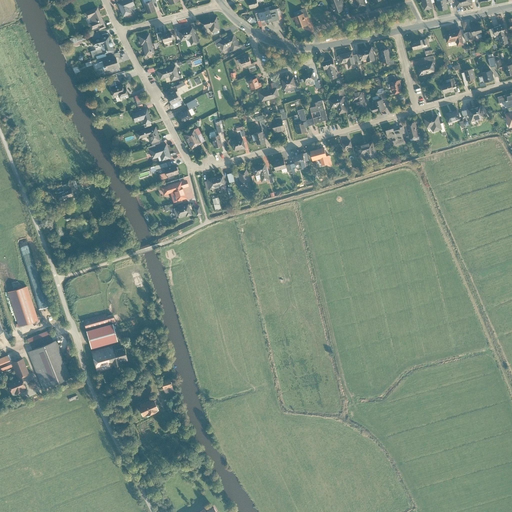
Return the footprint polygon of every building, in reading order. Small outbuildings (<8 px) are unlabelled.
[(134,0),(125,0),(117,3),(123,17),(131,14),(129,8),(136,5),(134,0)] [(257,0),(250,0),(248,1),(250,10),(259,7),(257,0)] [(341,0),(329,0),(334,14),(345,10),(341,0)] [(364,0),(348,0),(350,2),(355,0),(358,9),(366,6),(364,0)] [(431,0),(422,0),(424,11),(433,9),(431,0)] [(448,9),(446,0),(442,0),(438,1),(440,11),(448,9)] [(152,1),(143,4),(147,14),(155,11),(152,1)] [(98,7),(84,13),(87,19),(90,17),(92,22),(89,23),(91,30),(97,27),(99,30),(106,28),(98,7)] [(273,18),(268,19),(269,23),(280,19),(277,9),(270,11),(273,18)] [(270,10),(258,13),(261,22),(268,19),(273,18),(270,11),(270,10)] [(304,14),(294,17),(298,28),(308,25),(304,14)] [(217,17),(199,22),(201,30),(210,28),(211,33),(221,30),(217,17)] [(481,25),(471,27),(473,36),(483,33),(481,25)] [(504,26),(493,29),(495,36),(499,36),(501,45),(508,44),(504,26)] [(192,28),(178,32),(181,42),(189,39),(191,46),(197,44),(192,28)] [(461,29),(445,33),(447,43),(456,41),(457,46),(464,45),(461,29)] [(172,41),(170,32),(161,34),(163,43),(172,41)] [(150,34),(139,36),(141,45),(143,45),(145,56),(154,54),(150,34)] [(241,47),(235,35),(219,43),(223,50),(231,47),(233,51),(241,47)] [(110,36),(92,41),(93,46),(104,43),(105,50),(102,51),(103,54),(114,51),(110,36)] [(421,41),(412,43),(414,51),(422,49),(421,41)] [(372,46),(358,50),(361,61),(367,60),(368,62),(376,60),(372,46)] [(393,64),(389,49),(378,52),(382,64),(387,62),(388,66),(393,64)] [(352,52),(339,56),(341,64),(347,62),(349,69),(357,67),(352,52)] [(249,56),(241,59),(243,67),(252,64),(249,56)] [(434,56),(425,58),(425,62),(428,61),(428,64),(434,62),(435,62),(434,56)] [(116,57),(102,61),(105,73),(120,69),(116,57)] [(192,62),(193,67),(203,64),(201,59),(192,62)] [(333,59),(322,62),(324,70),(327,69),(330,79),(338,77),(333,59)] [(428,64),(417,66),(419,76),(436,72),(434,62),(428,64)] [(176,65),(157,71),(160,80),(170,77),(171,81),(180,79),(176,65)] [(473,69),(464,71),(466,81),(475,79),(473,69)] [(492,71),(482,73),(485,82),(494,80),(492,71)] [(117,83),(127,80),(126,72),(115,75),(117,83)] [(313,72),(303,75),(305,83),(315,80),(313,72)] [(294,77),(282,80),(285,91),(297,88),(294,77)] [(258,78),(249,81),(252,90),(262,87),(261,83),(259,83),(258,78)] [(403,93),(400,80),(390,83),(394,95),(403,93)] [(452,82),(442,85),(444,94),(454,91),(452,82)] [(123,87),(122,83),(110,87),(113,98),(119,96),(119,98),(129,95),(126,86),(123,87)] [(277,89),(259,94),(262,103),(279,98),(277,89)] [(363,91),(350,94),(353,103),(356,102),(358,109),(367,106),(363,91)] [(176,92),(168,95),(170,104),(179,102),(176,92)] [(511,93),(498,97),(500,103),(506,102),(507,108),(511,106),(511,93)] [(135,95),(138,105),(144,103),(141,94),(135,95)] [(344,96),(329,100),(331,109),(337,107),(340,115),(348,112),(344,96)] [(386,110),(383,99),(374,101),(375,107),(372,108),(373,113),(386,110)] [(324,100),(315,103),(316,106),(310,108),(312,114),(320,111),(322,116),(313,119),(315,124),(330,119),(324,100)] [(482,105),(468,109),(471,122),(485,118),(482,105)] [(148,109),(132,114),(135,123),(144,120),(145,125),(152,122),(148,109)] [(461,120),(458,110),(446,114),(448,123),(461,120)] [(189,111),(177,114),(179,124),(192,120),(189,111)] [(264,114),(256,116),(257,121),(261,120),(263,129),(268,128),(264,114)] [(439,116),(424,119),(427,129),(432,127),(433,132),(442,130),(439,116)] [(282,120),(272,123),(275,134),(285,131),(282,120)] [(420,136),(416,122),(406,125),(410,139),(420,136)] [(304,123),(295,125),(298,135),(307,132),(304,123)] [(156,127),(136,133),(138,140),(148,137),(151,144),(161,141),(156,127)] [(394,129),(386,131),(388,139),(392,138),(394,147),(405,144),(401,129),(394,131),(394,129)] [(196,130),(185,134),(190,149),(201,146),(196,130)] [(263,132),(254,134),(257,145),(266,143),(263,132)] [(219,136),(210,138),(213,149),(222,146),(219,136)] [(243,139),(232,142),(235,152),(246,148),(243,139)] [(350,142),(342,144),(344,150),(352,148),(350,142)] [(356,146),(359,157),(370,154),(371,159),(378,157),(374,142),(356,146)] [(167,144),(149,150),(152,159),(160,157),(162,162),(172,158),(167,144)] [(324,148),(311,152),(313,160),(320,159),(322,166),(329,164),(324,148)] [(303,154),(293,156),(296,165),(306,163),(303,154)] [(285,159),(274,162),(276,171),(287,168),(286,165),(285,159)] [(293,163),(286,165),(287,168),(289,174),(296,172),(293,163)] [(266,164),(253,167),(255,177),(260,175),(262,182),(270,180),(266,164)] [(176,165),(164,168),(167,177),(178,174),(176,165)] [(247,170),(238,172),(241,182),(237,183),(239,189),(242,188),(243,191),(252,189),(247,170)] [(232,173),(227,175),(230,188),(235,186),(232,173)] [(223,176),(207,180),(210,191),(226,187),(223,176)] [(187,180),(162,187),(164,195),(171,193),(173,202),(187,198),(184,189),(189,187),(187,180)] [(73,182),(62,186),(64,191),(71,189),(75,187),(73,182)] [(64,191),(57,193),(60,202),(74,197),(71,189),(64,191)] [(189,204),(177,207),(180,217),(186,215),(186,217),(192,215),(189,204)] [(198,215),(203,214),(201,205),(195,207),(198,215)] [(27,287),(8,292),(19,326),(38,321),(27,287)] [(106,314),(83,320),(86,330),(87,329),(112,322),(115,322),(113,314),(106,316),(106,314)] [(89,334),(87,335),(91,349),(118,341),(112,322),(87,329),(89,334)] [(57,340),(28,352),(42,389),(71,378),(57,340)] [(114,345),(91,352),(96,372),(111,368),(111,365),(128,361),(124,347),(115,349),(114,345)] [(23,359),(11,363),(17,378),(29,374),(23,359)] [(22,378),(8,383),(11,393),(15,392),(15,394),(25,390),(24,388),(26,388),(22,378)] [(166,393),(176,390),(172,378),(163,381),(166,393)] [(154,398),(140,404),(141,406),(139,407),(143,417),(159,410),(154,398)]
